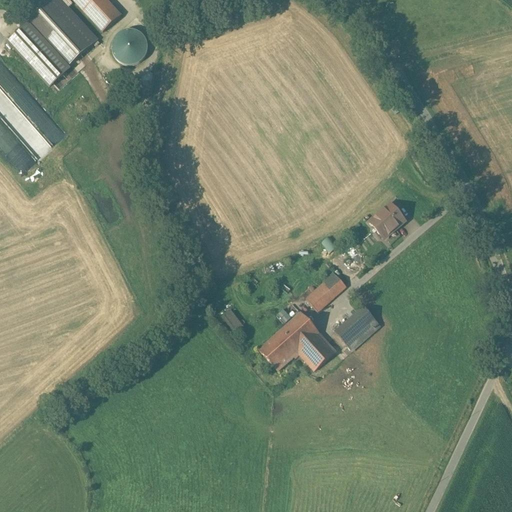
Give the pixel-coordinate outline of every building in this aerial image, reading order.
[(97,41),(58,0),(55,0),(30,23),(47,41),(70,66),(97,41)] [(71,0),(103,34),(120,17),(104,0),(71,0)] [(69,69),(28,24),(8,43),(49,88),(69,69)] [(113,55),(117,61),(123,65),(130,66),(137,65),(143,60),(146,54),(147,48),(146,42),(142,36),(137,33),(131,31),(124,32),(118,35),(114,41),(112,48),(113,55)] [(390,206),(369,224),(384,241),(404,223),(390,206)] [(330,254),(336,249),(329,239),(323,243),(330,254)] [(334,276),(306,301),(317,314),(346,289),(334,276)] [(363,309),(335,334),(351,353),(380,328),(363,309)] [(231,310),(222,318),(232,330),(241,323),(231,310)] [(278,316),(285,324),(291,319),(284,310),(278,316)] [(301,315),(258,352),(277,373),(294,359),(295,360),(299,356),(314,373),(335,354),(301,315)]
